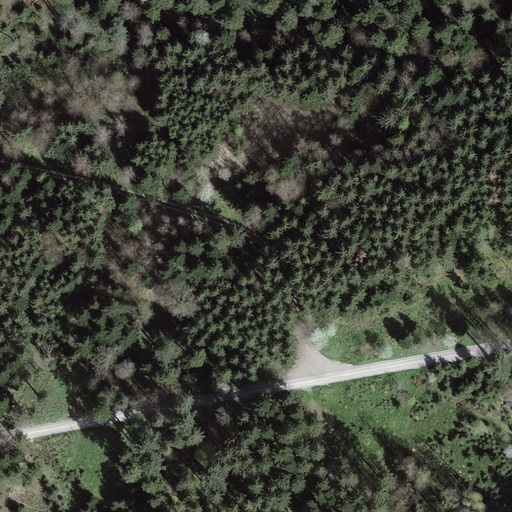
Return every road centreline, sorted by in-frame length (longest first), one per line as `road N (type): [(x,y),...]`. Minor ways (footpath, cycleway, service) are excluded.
road 1 (unclassified): [(0,437),(511,344)]
road 2 (track): [(0,163),(161,202),(261,241),(284,276),(315,380)]
road 3 (track): [(511,77),(161,15),(136,0)]
